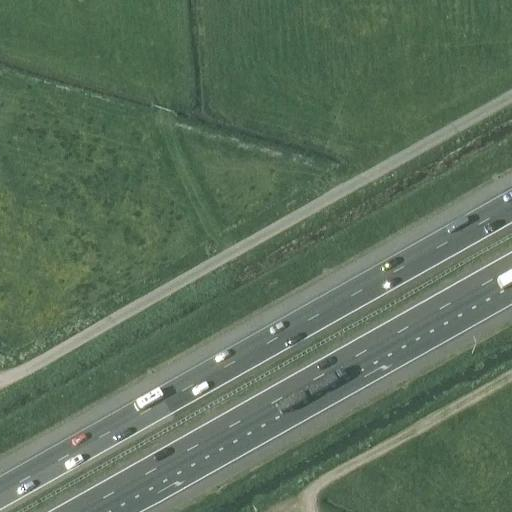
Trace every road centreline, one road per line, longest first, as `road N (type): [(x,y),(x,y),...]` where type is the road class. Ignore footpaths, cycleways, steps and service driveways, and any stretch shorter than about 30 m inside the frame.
road 1 (unclassified): [(0,385),(511,96)]
road 2 (motorway): [(511,205),(0,493)]
road 3 (motorway): [(82,511),(511,271)]
road 4 (track): [(298,511),(283,503),(511,374)]
